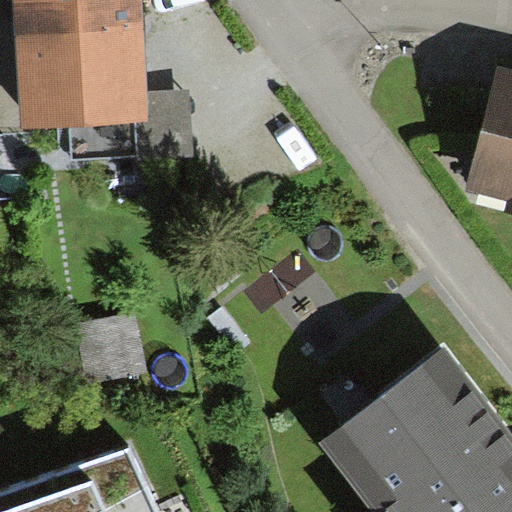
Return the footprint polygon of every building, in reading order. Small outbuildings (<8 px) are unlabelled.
[(141,0),(16,0),(18,30),(19,45),(24,136),(148,129),(141,0)] [(511,83),(499,80),(467,201),(509,213),(506,221),(511,222),(511,83)] [(134,317),(77,329),(88,386),(146,375),(134,317)] [(354,511),(511,511),(511,442),(441,351),(308,453),(354,511)] [(159,511),(128,445),(0,488),(0,511),(159,511)]
